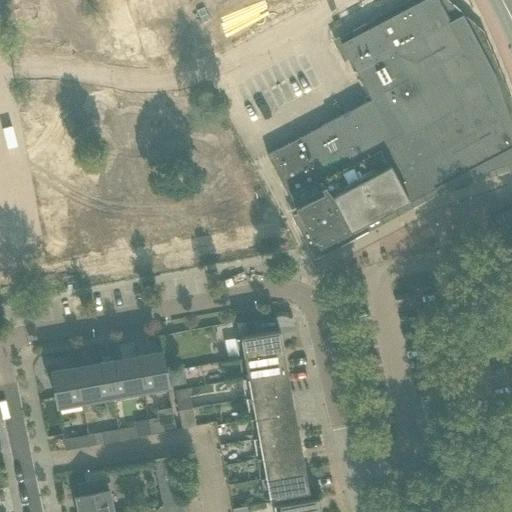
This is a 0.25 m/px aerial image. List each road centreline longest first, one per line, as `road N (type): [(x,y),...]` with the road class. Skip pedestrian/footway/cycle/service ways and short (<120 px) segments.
road 1 (residential): [(0,68),(187,76),(211,71),(342,0)]
road 2 (residential): [(0,320),(299,276)]
road 3 (residential): [(352,471),(299,276)]
road 4 (residential): [(35,511),(0,329)]
road 5 (residential): [(511,480),(352,471)]
